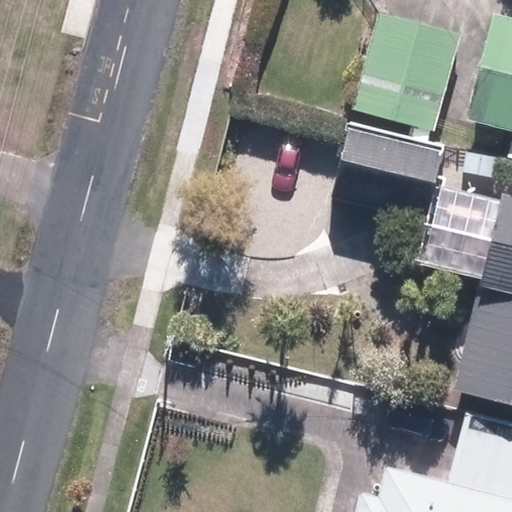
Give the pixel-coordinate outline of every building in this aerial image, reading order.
[(359,112),(438,137),(467,43),(388,18),(359,112)] [(511,22),(502,20),(476,124),(511,133),(511,22)] [(340,160),(445,187),(452,159),(348,131),(340,160)] [(511,232),(469,395),(511,406),(511,232)] [(368,511),(511,511),(511,442),(474,433),(460,491),(398,477),(390,503),(372,498),(368,511)]
